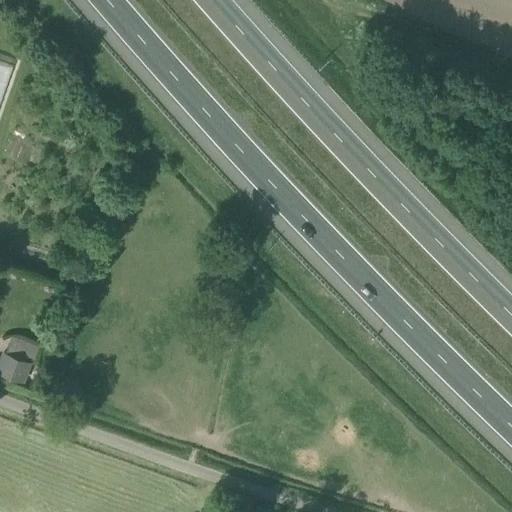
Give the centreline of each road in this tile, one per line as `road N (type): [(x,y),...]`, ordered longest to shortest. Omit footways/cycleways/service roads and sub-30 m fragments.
road 1 (motorway): [(126,0),(220,113),(511,417)]
road 2 (motorway): [(511,286),(247,0)]
road 3 (unclassified): [(318,511),(0,406)]
